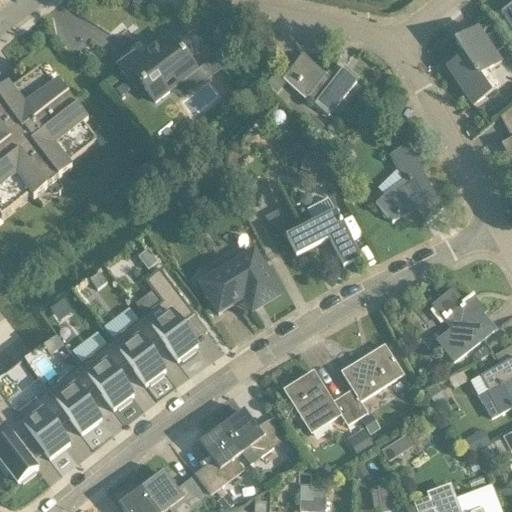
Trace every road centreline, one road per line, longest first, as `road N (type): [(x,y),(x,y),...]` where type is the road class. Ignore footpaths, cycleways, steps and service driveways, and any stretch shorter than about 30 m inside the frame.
road 1 (residential): [(497,229),(261,355),(55,511)]
road 2 (residential): [(497,229),(395,49)]
road 3 (residential): [(212,0),(369,34),(395,49)]
